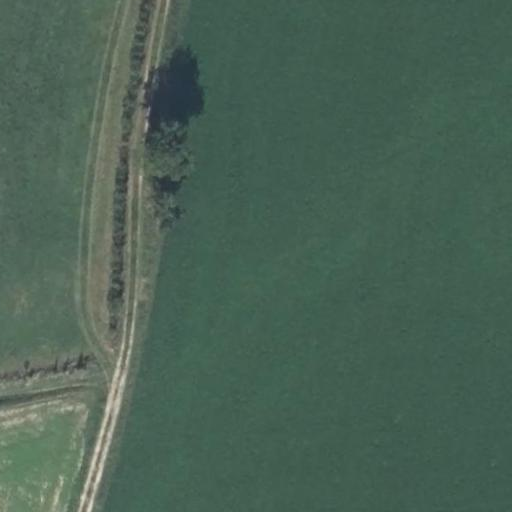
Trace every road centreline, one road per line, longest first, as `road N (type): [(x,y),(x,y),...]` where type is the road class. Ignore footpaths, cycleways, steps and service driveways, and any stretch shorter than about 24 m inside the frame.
road 1 (track): [(112,376),(129,327),(157,38),(168,0)]
road 2 (track): [(80,511),(112,376)]
